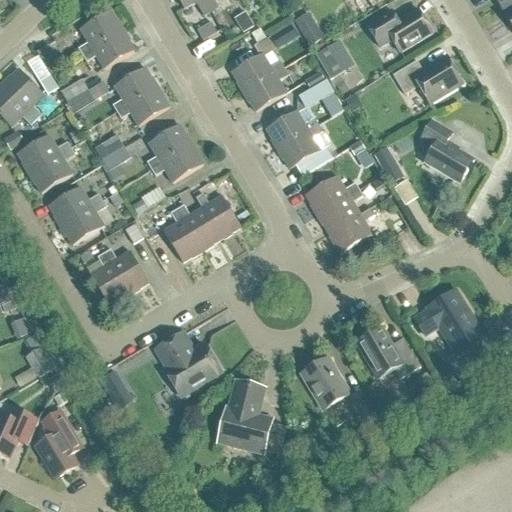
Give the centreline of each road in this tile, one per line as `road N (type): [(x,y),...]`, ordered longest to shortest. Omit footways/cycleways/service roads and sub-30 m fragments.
road 1 (residential): [(238,290),(222,287),(108,354),(0,174)]
road 2 (residential): [(294,247),(146,0)]
road 3 (unclassified): [(323,511),(511,409)]
road 4 (residential): [(336,314),(473,247)]
road 5 (residential): [(238,290),(236,302),(258,340),(281,346),(336,314)]
